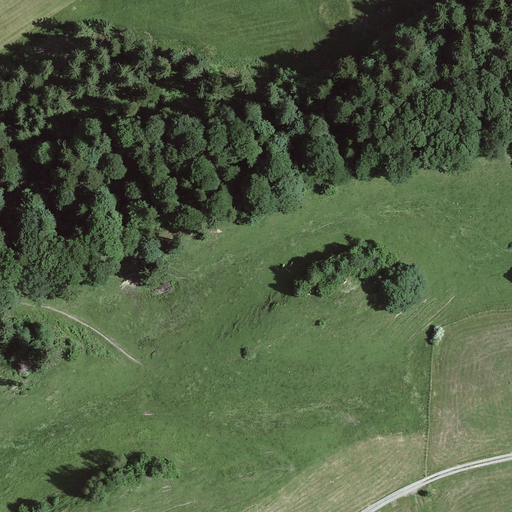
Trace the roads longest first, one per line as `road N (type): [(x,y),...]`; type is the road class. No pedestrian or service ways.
road 1 (track): [(0,306),(36,304),(69,314),(254,440),(415,486)]
road 2 (unclassified): [(368,511),(463,467),(511,456)]
